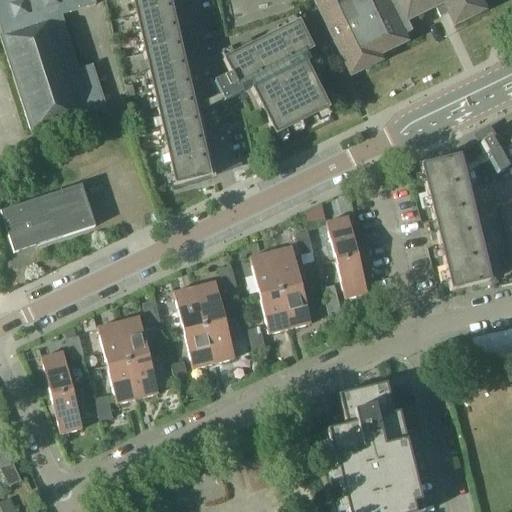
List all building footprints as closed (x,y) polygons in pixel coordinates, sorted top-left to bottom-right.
[(0,0),(0,24),(3,34),(0,35),(0,40),(1,45),(31,136),(40,133),(40,136),(49,133),(50,135),(66,129),(66,127),(75,125),(74,122),(107,112),(92,66),(79,70),(61,16),(95,5),(93,0),(0,0)] [(209,179),(167,0),(130,0),(173,187),(209,179)] [(321,0),(314,4),(313,3),(312,3),(320,18),(318,18),(319,19),(320,19),(324,27),(323,28),(324,29),(325,28),(338,55),(337,55),(338,56),(339,56),(343,64),(342,65),(342,66),(343,65),(350,80),(352,79),(351,78),(359,74),(360,75),(361,74),(361,73),(369,69),(369,70),(371,70),(370,68),(378,64),(379,65),(380,65),(377,58),(385,54),(385,55),(386,55),(386,54),(394,49),(395,50),(396,50),(395,49),(404,45),(404,46),(405,45),(402,38),(411,34),(406,24),(406,22),(414,18),(415,19),(416,19),(415,17),(423,13),(424,15),(425,14),(424,13),(433,9),(433,10),(435,9),(440,19),(448,15),(454,27),(484,13),(477,0),(321,0)] [(327,110),(304,64),(300,57),(311,51),(297,24),(222,61),(230,76),(213,84),(223,103),(250,90),(274,137),(327,110)] [(475,140),(479,147),(488,163),(487,163),(495,177),(506,172),(498,157),(503,154),(494,138),(490,131),(475,140)] [(450,292),(488,283),(458,158),(419,168),(450,292)] [(94,228),(80,186),(0,212),(0,216),(13,255),(94,228)] [(325,224),(335,263),(356,257),(347,219),(325,224)] [(294,236),(297,246),(309,243),(307,232),(294,236)] [(309,243),(297,246),(299,257),(312,253),(309,243)] [(270,254),(279,292),(300,287),(291,249),(270,254)] [(249,259),(258,298),(279,292),(270,254),(249,259)] [(356,257),(335,263),(344,301),(366,295),(356,257)] [(218,271),(220,281),(233,278),(231,267),(218,271)] [(233,278),(220,281),(223,292),(229,290),(235,289),(236,288),(233,278)] [(214,284),(193,289),(203,327),(224,322),(214,284)] [(300,287),(279,292),(289,331),(310,326),(300,287)] [(193,289),(173,294),(182,333),(203,327),(193,289)] [(279,292),(258,298),(268,336),(289,331),(279,292)] [(323,296),(325,307),(338,304),(336,293),(323,296)] [(141,305),(144,316),(157,313),(154,302),(141,305)] [(338,304),(325,307),(328,317),(341,314),(338,304)] [(157,313),(144,316),(147,327),(160,323),(157,313)] [(138,319),(117,324),(127,362),(148,357),(138,319)] [(224,322),(203,327),(206,337),(213,366),(234,361),(229,344),(239,341),(234,320),(224,322)] [(127,362),(117,324),(96,329),(106,368),(127,362)] [(203,327),(182,333),(183,337),(192,371),(213,366),(206,337),(203,327)] [(262,339),(262,337),(259,328),(247,331),(249,342),(262,339)] [(500,358),(511,356),(506,331),(494,334),(500,358)] [(489,361),(500,358),(494,334),(483,336),(489,361)] [(477,363),(489,361),(483,336),(472,339),(477,363)] [(65,341),(68,351),(81,348),(78,337),(65,341)] [(252,352),(265,349),(262,339),(249,342),(252,352)] [(466,366),(477,363),(472,339),(461,341),(466,366)] [(454,368),(466,366),(461,341),(449,344),(454,368)] [(81,348),(68,351),(71,362),(83,358),(81,348)] [(40,359),(50,398),(71,392),(62,354),(40,359)] [(148,357),(127,362),(136,401),(157,396),(156,391),(160,390),(162,377),(158,359),(149,361),(148,357)] [(127,362),(106,368),(116,406),(136,401),(127,362)] [(173,377),(186,374),(183,363),(170,366),(173,377)] [(186,374),(173,377),(176,387),(188,384),(186,374)] [(398,414),(393,415),(386,384),(367,388),(368,391),(362,393),(361,390),(338,396),(345,427),(326,431),(345,511),(416,511),(415,504),(420,503),(415,483),(410,484),(408,475),(412,473),(398,414)] [(71,392),(50,398),(59,436),(81,431),(80,426),(81,426),(83,399),(81,390),(71,392)] [(94,401),(97,412),(109,409),(107,398),(94,401)] [(109,409),(97,412),(99,423),(112,419),(109,409)] [(0,469),(0,470),(8,487),(21,481),(12,462),(9,464),(0,444),(0,469)] [(15,511),(10,501),(0,505),(0,507),(2,511),(15,511)]
